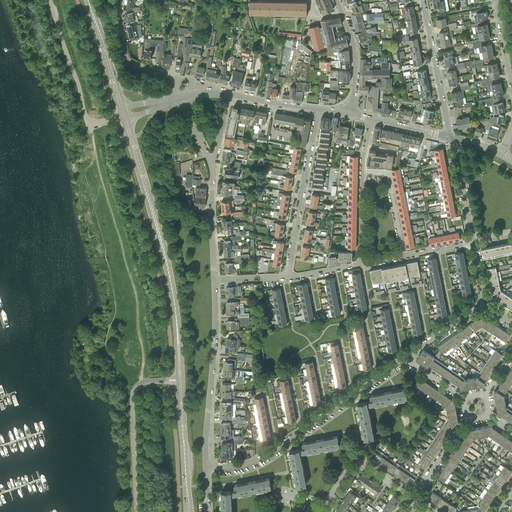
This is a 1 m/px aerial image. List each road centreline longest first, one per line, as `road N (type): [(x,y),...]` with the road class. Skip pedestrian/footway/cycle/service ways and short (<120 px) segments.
road 1 (secondary): [(187,511),(175,308),(123,115)]
road 2 (residential): [(207,467),(253,461),(404,357)]
road 3 (residential): [(207,467),(213,279)]
road 4 (residential): [(317,109),(287,277)]
road 5 (unclassified): [(49,0),(86,119),(123,115)]
road 6 (residential): [(451,137),(422,0)]
road 7 (residential): [(179,97),(223,92),(317,109)]
road 8 (residential): [(179,97),(170,78),(125,60),(115,0)]
road 9 (residential): [(324,507),(358,462),(414,498)]
road 10 (secondary): [(123,115),(88,0)]
